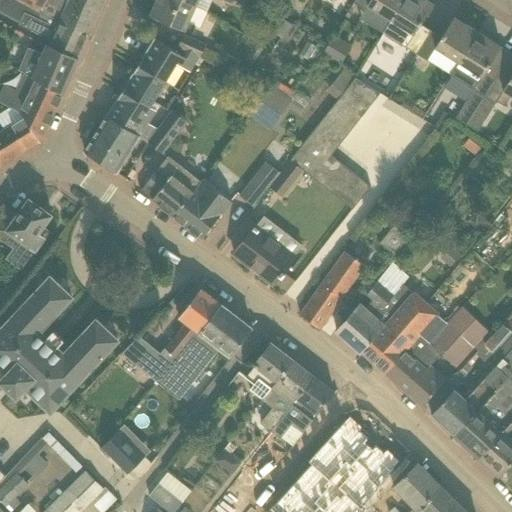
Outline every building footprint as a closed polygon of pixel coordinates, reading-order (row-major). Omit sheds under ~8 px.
[(46,17),(15,0),(0,0),(0,13),(20,23),(19,25),(51,40),(48,45),(78,59),(88,36),(59,23),(46,17)] [(69,0),(69,1),(67,0),(15,0),(46,17),(59,23),(88,36),(104,0),(69,0)] [(156,0),(157,0),(153,9),(150,15),(192,34),(196,26),(189,23),(197,6),(182,0),(156,0)] [(238,0),(238,1),(262,12),(265,6),(256,0),(238,0)] [(271,0),(266,7),(277,14),(282,7),(272,0),(271,0)] [(390,20),(402,0),(370,0),(367,6),(390,20)] [(421,24),(430,9),(433,4),(427,0),(402,0),(390,20),(414,35),(406,47),(417,53),(432,30),(421,24)] [(276,14),(267,28),(282,38),(292,24),(276,14)] [(478,32),(454,17),(442,37),(432,30),(417,53),(428,60),(435,48),(458,62),(458,63),(478,32)] [(489,66),(501,46),(478,32),(458,63),(458,62),(451,74),(485,95),(499,72),(489,66)] [(208,45),(185,34),(178,48),(182,50),(200,58),(200,57),(206,47),(207,47),(208,45)] [(322,54),(340,65),(352,46),(334,34),(322,54)] [(107,115),(85,152),(117,172),(140,136),(146,139),(148,141),(151,138),(200,58),(182,50),(180,54),(155,39),(108,116),(107,115)] [(33,77),(63,94),(78,59),(48,45),(47,44),(43,53),(30,48),(19,70),(25,73),(33,77)] [(206,47),(200,57),(218,67),(224,56),(207,47),(206,47)] [(350,82),(354,77),(344,70),(340,74),(350,82)] [(511,75),(510,79),(499,72),(485,95),(496,102),(497,101),(505,105),(511,96),(511,75)] [(25,73),(17,90),(5,84),(0,94),(0,103),(16,110),(19,111),(25,116),(25,117),(31,125),(41,141),(41,142),(63,94),(33,77),(25,73)] [(347,87),(371,107),(382,94),(354,77),(350,82),(347,87)] [(281,115),(292,100),(290,99),(283,94),(270,85),(260,100),(281,115)] [(290,99),(291,99),(295,92),(287,87),(283,94),(290,99)] [(363,116),(371,107),(347,87),(339,97),(363,116)] [(356,126),(363,116),(339,97),(332,107),(356,126)] [(281,115),(260,100),(250,114),(271,130),(281,115)] [(411,112),(423,118),(425,114),(426,113),(415,106),(413,108),(411,112)] [(348,135),(356,126),(332,107),(325,116),(348,135)] [(188,121),(173,110),(151,138),(148,141),(163,153),(188,121)] [(485,121),(473,114),(467,125),(478,131),(485,121)] [(348,135),(325,116),(316,127),(340,145),(348,135)] [(31,125),(25,117),(7,129),(0,132),(0,166),(41,141),(31,125)] [(302,169),(313,177),(331,154),(332,155),(340,145),(316,127),(292,160),(303,169),(302,169)] [(470,138),(463,146),(475,155),(482,147),(470,138)] [(331,154),(313,177),(323,185),(341,162),(332,155),(331,154)] [(169,155),(141,190),(152,199),(173,215),(194,190),(193,190),(201,180),(169,155)] [(292,160),(291,160),(270,187),(282,196),(302,169),(303,169),(292,160)] [(351,170),(341,162),(323,185),(334,193),(351,170)] [(241,195),(247,200),(254,205),(274,180),(261,170),(241,195)] [(361,178),(351,170),(334,193),(344,200),(361,178)] [(344,200),(353,208),(371,186),(361,178),(344,200)] [(194,190),(173,215),(202,238),(231,202),(202,179),(201,180),(193,190),(194,190)] [(43,227),(52,215),(29,198),(18,214),(4,204),(0,209),(0,237),(1,238),(7,229),(21,240),(7,259),(22,269),(36,250),(49,232),(43,227)] [(263,215),(234,253),(274,284),(280,275),(282,277),(285,273),(283,271),(303,245),(263,215)] [(395,224),(380,242),(394,254),(409,236),(395,224)] [(462,255),(452,246),(441,258),(451,267),(462,255)] [(346,251),(300,315),(320,329),(341,299),(340,298),(364,265),(346,251)] [(369,292),(367,294),(373,299),(366,307),(360,302),(336,329),(361,351),(411,291),(403,284),(409,276),(395,263),(375,285),(369,292)] [(50,277),(0,330),(0,364),(8,372),(0,381),(17,397),(25,388),(51,412),(118,340),(96,320),(64,354),(57,348),(64,340),(54,330),(47,338),(40,331),(72,297),(50,277)] [(369,292),(375,285),(369,279),(362,286),(369,292)] [(199,332),(221,304),(201,288),(179,317),(186,322),(145,372),(158,383),(173,363),(172,362),(199,332)] [(445,325),(411,295),(361,351),(385,372),(419,334),(429,343),(430,342),(445,325)] [(230,356),(252,328),(221,304),(199,332),(172,362),(173,363),(195,380),(220,348),(230,356)] [(445,379),(430,365),(441,353),(457,367),(474,347),(458,331),(449,322),(430,343),(430,342),(429,343),(419,334),(385,372),(421,405),(445,379)] [(494,367),(465,399),(454,389),(431,414),(455,435),(509,375),(510,376),(511,373),(511,330),(502,324),(479,350),(476,354),(485,363),(488,360),(494,367)] [(255,365),(246,377),(254,383),(251,387),(264,398),(292,359),(272,343),(255,365)] [(271,429),(313,375),(292,359),(264,398),(274,406),(262,421),(271,429)] [(509,375),(455,435),(479,457),(501,431),(511,419),(511,402),(510,401),(511,398),(511,373),(510,376),(509,375)] [(334,392),(313,375),(271,429),(292,447),(334,392)] [(358,511),(363,507),(360,504),(396,465),(386,456),(389,453),(377,441),(372,447),(365,440),(370,435),(358,424),(355,427),(345,418),(308,458),(311,461),(276,500),(285,509),(282,511),(358,511)] [(479,457),(499,476),(511,461),(511,419),(501,431),(479,457)] [(120,429),(101,447),(127,474),(146,455),(120,429)] [(49,444),(76,472),(82,466),(49,432),(43,438),(49,444)] [(49,445),(41,452),(51,464),(59,458),(49,445)] [(230,454),(223,448),(214,459),(231,472),(241,461),(232,454),(230,454)] [(418,463),(394,487),(416,509),(440,485),(418,463)] [(198,484),(209,498),(226,484),(215,470),(198,484)] [(80,511),(104,489),(86,471),(44,511),(80,511)] [(17,472),(0,489),(0,500),(6,506),(29,484),(17,472)] [(159,483),(149,495),(170,511),(174,511),(183,501),(159,483)] [(467,511),(440,485),(416,509),(413,511),(467,511)] [(31,501),(20,511),(36,511),(40,509),(31,501)]
